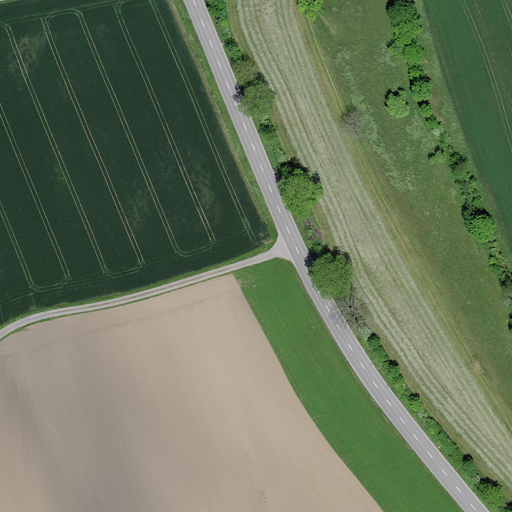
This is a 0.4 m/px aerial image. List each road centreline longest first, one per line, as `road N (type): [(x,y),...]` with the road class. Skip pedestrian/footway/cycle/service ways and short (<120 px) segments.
road 1 (tertiary): [(478,511),(358,360),(295,242),(192,0)]
road 2 (track): [(0,332),(213,275),(295,242)]
